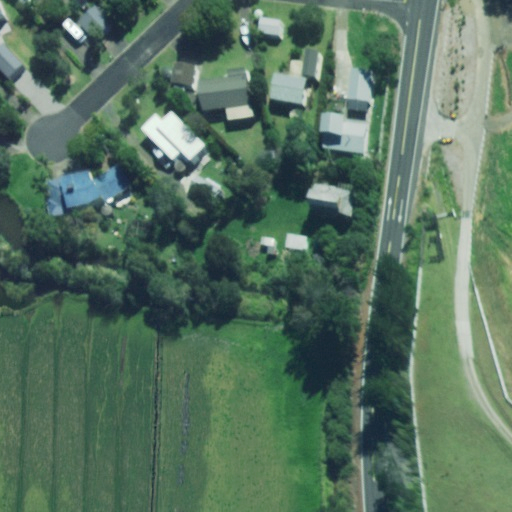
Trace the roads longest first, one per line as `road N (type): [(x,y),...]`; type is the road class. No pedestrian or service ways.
road 1 (primary): [(378,511),(380,335),(421,3)]
road 2 (unknown): [(407,110),(470,365),(487,411),(511,438)]
road 3 (residential): [(199,0),(51,137)]
